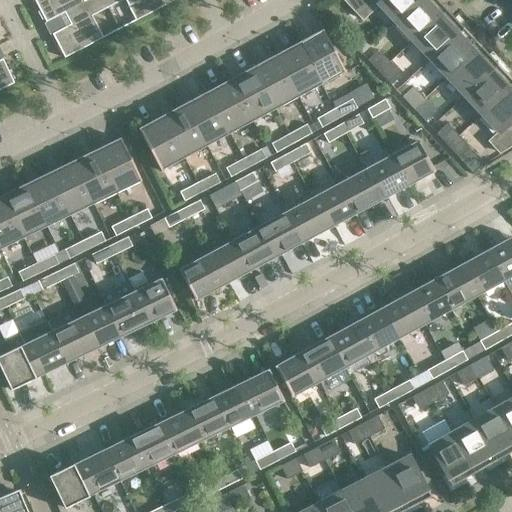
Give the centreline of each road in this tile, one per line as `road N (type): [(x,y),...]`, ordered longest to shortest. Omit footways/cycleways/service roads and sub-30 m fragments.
road 1 (residential): [(0,461),(252,333),(511,186)]
road 2 (residential): [(60,124),(232,40)]
road 3 (residential): [(60,124),(0,0)]
